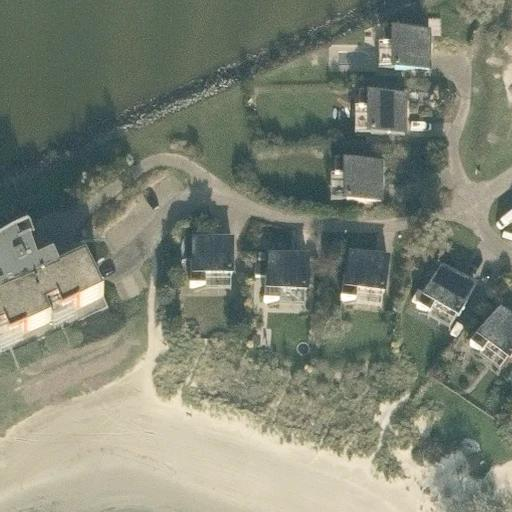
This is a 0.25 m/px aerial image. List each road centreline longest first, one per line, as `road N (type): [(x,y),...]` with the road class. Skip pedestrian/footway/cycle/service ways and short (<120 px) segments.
road 1 (residential): [(115,265),(178,205),(209,196),(343,231),(462,209)]
road 2 (residential): [(471,203),(452,145),(469,93),(466,63)]
